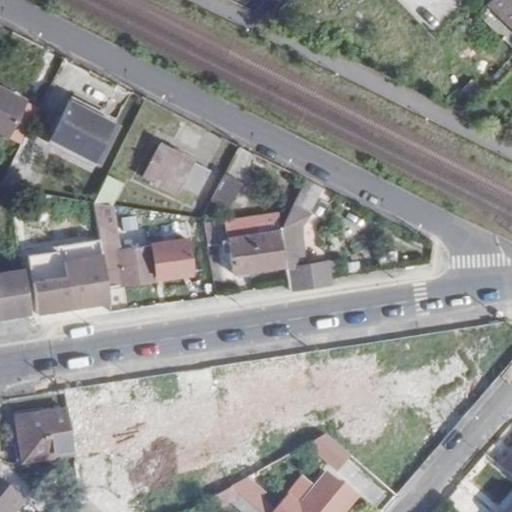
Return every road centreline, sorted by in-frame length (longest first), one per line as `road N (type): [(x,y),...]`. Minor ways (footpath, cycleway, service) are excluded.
road 1 (residential): [(481,288),(475,254),(450,227),(0,1)]
road 2 (primary): [(481,288),(0,364)]
road 3 (residential): [(408,511),(511,392)]
